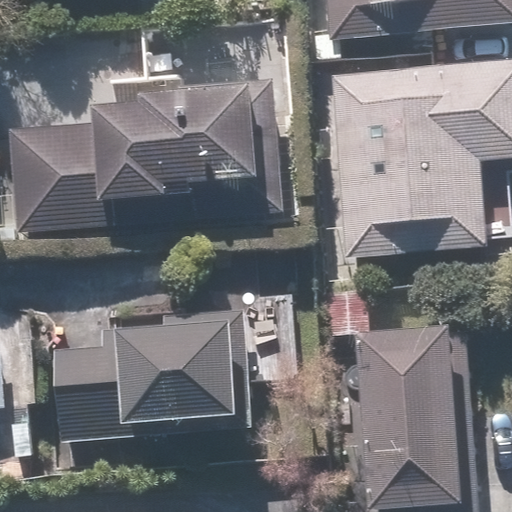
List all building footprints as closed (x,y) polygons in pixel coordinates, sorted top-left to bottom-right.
[(511,0),(328,0),(332,44),(511,29),(511,0)] [(493,252),(486,167),(511,164),(511,65),(478,69),(477,64),(329,77),(346,264),(493,252)] [(193,197),(193,187),(257,183),(251,89),(141,96),(142,106),(90,110),(91,127),(11,132),(18,237),(119,231),(117,202),(193,197)] [(165,328),(119,332),(120,349),(54,354),(61,445),(252,432),(248,371),(243,312),(164,317),(165,328)] [(371,511),(483,511),(469,330),(358,339),(371,511)]
